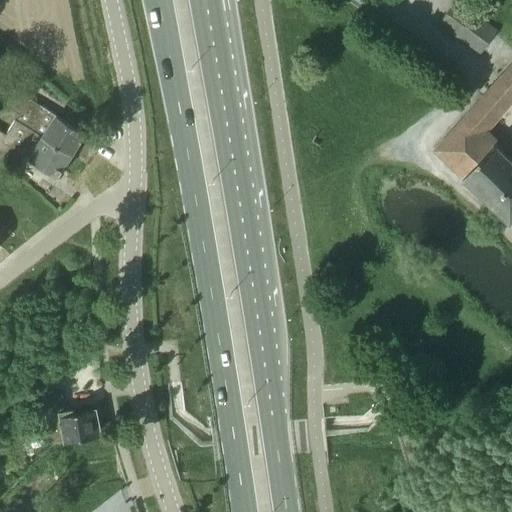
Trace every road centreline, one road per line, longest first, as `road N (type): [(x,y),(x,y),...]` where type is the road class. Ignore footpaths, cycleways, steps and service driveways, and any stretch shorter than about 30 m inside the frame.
road 1 (primary): [(157,0),(243,511)]
road 2 (primary): [(287,511),(204,0)]
road 3 (unclassified): [(135,197),(133,349),(171,511)]
road 4 (unclassified): [(111,0),(134,126),(135,197)]
road 5 (unclassified): [(0,278),(108,201),(135,197)]
